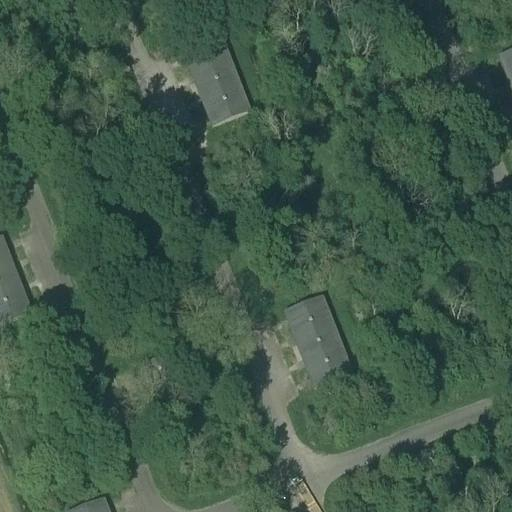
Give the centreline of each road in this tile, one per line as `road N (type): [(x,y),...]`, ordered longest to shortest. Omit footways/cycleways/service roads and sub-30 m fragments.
road 1 (unknown): [(112,0),(300,477)]
road 2 (unknown): [(0,128),(149,511)]
road 3 (unknown): [(300,477),(511,399)]
